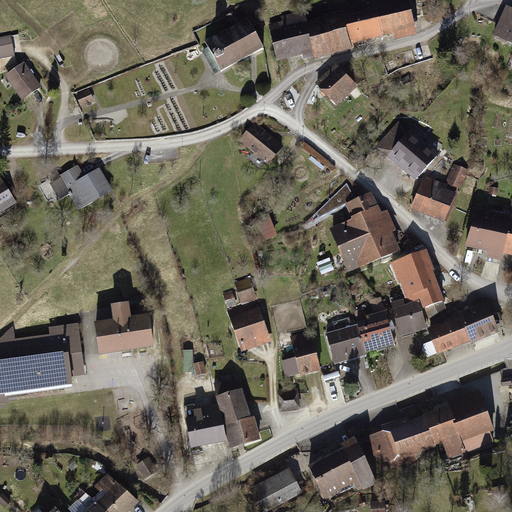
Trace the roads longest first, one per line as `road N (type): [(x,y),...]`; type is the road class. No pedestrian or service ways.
road 1 (tertiary): [(511,345),(313,425),(161,511)]
road 2 (residential): [(511,290),(475,277),(391,193),(296,127)]
road 3 (residential): [(0,151),(185,138),(259,104)]
road 4 (residential): [(316,70),(425,37),(468,7),(505,0)]
